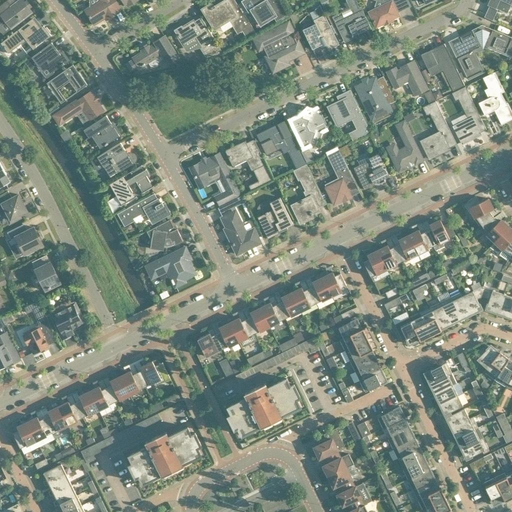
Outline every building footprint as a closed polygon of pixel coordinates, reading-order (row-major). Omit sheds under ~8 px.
[(32,12),(29,8),(23,0),(18,0),(11,6),(7,0),(0,5),(0,23),(5,20),(11,28),(32,12)] [(122,11),(121,8),(115,0),(100,0),(102,2),(96,6),(94,4),(85,10),(94,25),(104,18),(106,21),(107,20),(107,19),(120,11),(121,12),(122,11)] [(205,13),(210,21),(213,26),(214,26),(215,27),(218,25),(219,26),(223,24),(222,23),(228,19),(237,34),(242,31),(247,38),(256,33),(235,0),(225,0),(219,4),(220,6),(217,8),(215,5),(211,7),(210,5),(203,9),(205,13)] [(242,0),(241,1),(248,13),(254,10),(261,22),(274,15),(277,20),(286,15),(277,0),(242,0)] [(371,28),(367,19),(357,0),(347,0),(354,13),(343,18),(341,13),(334,17),(345,41),(355,36),(354,34),(357,32),(358,33),(370,27),(371,28)] [(383,5),(369,11),(372,18),(376,27),(383,23),(393,19),(400,15),(398,12),(404,9),(411,6),(407,0),(377,0),(381,1),(383,5)] [(511,0),(489,0),(487,5),(489,6),(484,17),(493,21),(498,10),(507,14),(511,5),(511,0)] [(315,23),(303,29),(308,40),(309,43),(311,46),(312,49),(319,46),(320,48),(321,48),(326,45),(328,49),(339,44),(334,33),(336,32),(332,24),(330,25),(320,5),(315,9),(319,17),(313,20),(315,23)] [(295,13),(290,15),(293,22),(298,19),(295,13)] [(176,35),(177,37),(178,37),(183,45),(194,38),(206,57),(223,52),(201,17),(195,21),(194,19),(182,26),(182,25),(174,30),(177,35),(176,35)] [(1,43),(9,53),(29,38),(35,47),(35,48),(51,35),(50,33),(51,32),(47,26),(45,28),(44,25),(40,28),(33,18),(1,43)] [(266,56),(269,62),(273,71),(269,73),(269,74),(289,64),(286,58),(292,55),(293,58),(304,52),(304,51),(298,40),(297,41),(293,33),(295,33),(289,21),(254,39),(259,50),(264,48),(267,55),(266,56)] [(511,37),(492,29),(491,32),(485,30),(480,30),(474,33),(472,30),(459,36),(460,37),(452,41),(459,54),(460,54),(461,55),(457,57),(467,78),(482,71),(472,50),(471,51),(470,49),(477,46),(478,47),(479,46),(480,48),(485,48),(486,46),(488,47),(489,43),(511,53),(511,39),(511,37)] [(165,35),(164,36),(154,42),(155,43),(150,47),(149,45),(141,50),(142,51),(133,57),(139,68),(149,62),(151,65),(155,66),(158,64),(159,61),(164,57),(168,63),(178,56),(165,35)] [(47,41),(36,49),(38,52),(44,48),(49,44),(47,41)] [(49,44),(44,48),(38,52),(25,62),(30,69),(38,64),(47,76),(67,61),(66,61),(69,59),(64,52),(63,50),(60,52),(52,42),(49,44)] [(421,54),(425,63),(428,68),(437,64),(440,70),(443,68),(453,89),(464,84),(464,85),(465,85),(462,80),(459,73),(444,43),(445,45),(432,51),(431,50),(421,54)] [(180,59),(172,64),(175,67),(184,66),(180,59)] [(395,67),(387,71),(391,80),(395,88),(404,84),(403,83),(408,81),(415,95),(427,89),(418,69),(414,60),(401,66),(402,68),(397,71),(395,67)] [(65,70),(51,79),(58,88),(70,80),(77,91),(79,90),(87,84),(73,64),(65,70)] [(425,69),(421,71),(426,82),(431,80),(425,69)] [(490,97),(479,102),(480,106),(485,115),(495,110),(501,124),(509,120),(509,118),(511,116),(511,111),(510,108),(507,102),(506,103),(501,93),(504,91),(495,71),(483,77),(489,89),(487,90),(490,97)] [(375,76),(369,79),(368,80),(369,81),(365,83),(364,82),(357,86),(364,99),(365,99),(366,102),(364,103),(372,120),(392,110),(389,104),(396,101),(383,76),(377,79),(375,76)] [(466,113),(452,120),(454,126),(458,134),(462,143),(472,139),(471,137),(481,132),(486,129),(482,120),(465,86),(452,93),(456,100),(459,99),(466,113)] [(332,111),(336,120),(337,121),(339,120),(340,122),(351,117),(356,129),(349,132),(353,141),(371,132),(350,89),(349,90),(350,92),(345,95),(344,94),(340,96),(339,94),(337,96),(340,102),(332,106),(334,110),(332,111)] [(77,99),(68,104),(53,115),(60,125),(83,109),(90,119),(100,112),(104,110),(102,106),(101,106),(91,91),(77,100),(77,99)] [(436,91),(432,93),(436,100),(442,96),(440,92),(436,91)] [(421,140),(425,149),(430,158),(439,154),(438,152),(448,147),(449,147),(457,144),(436,100),(423,107),(427,115),(430,113),(439,131),(437,133),(430,137),(430,136),(421,140)] [(292,120),(296,129),(305,147),(311,144),(315,145),(320,131),(328,127),(318,107),(312,110),(308,109),(307,112),(304,114),(301,113),(299,116),(292,120)] [(407,115),(403,117),(406,122),(409,121),(415,118),(413,112),(407,115)] [(103,117),(98,120),(95,122),(84,129),(89,137),(92,135),(96,141),(97,140),(102,147),(120,136),(118,133),(119,132),(115,126),(113,128),(111,124),(112,123),(106,115),(103,117)] [(395,163),(394,165),(396,169),(398,169),(399,172),(407,168),(406,166),(414,162),(415,164),(424,160),(404,120),(396,124),(407,146),(399,150),(397,146),(393,148),(391,145),(387,147),(395,163)] [(297,168),(306,164),(294,140),(291,134),(285,121),(257,134),(267,154),(281,147),(284,152),(290,149),(292,152),(290,153),(297,168)] [(226,151),(226,152),(230,161),(232,165),(233,165),(233,166),(234,166),(235,166),(238,164),(238,162),(246,158),(251,169),(251,170),(252,170),(253,170),(254,170),(259,180),(262,185),(265,184),(274,180),(271,174),(266,164),(259,149),(255,140),(254,140),(254,139),(253,139),(252,140),(245,143),(246,144),(242,146),(241,144),(240,144),(240,143),(239,143),(227,149),(226,149),(226,150),(226,151)] [(121,142),(112,147),(97,156),(104,166),(106,165),(111,174),(117,170),(119,172),(135,162),(134,162),(134,161),(135,161),(136,160),(136,159),(136,158),(136,157),(136,156),(136,155),(135,155),(135,154),(134,153),(133,153),(132,153),(131,153),(130,153),(129,153),(128,151),(127,152),(121,142)] [(308,147),(301,151),(307,162),(314,158),(308,147)] [(334,204),(351,196),(351,195),(359,191),(359,192),(360,192),(338,148),(326,154),(327,154),(340,178),(333,182),(334,183),(326,187),(334,204)] [(198,163),(197,164),(190,167),(200,188),(208,184),(207,181),(220,175),(227,190),(216,196),(220,204),(239,195),(219,153),(211,157),(211,158),(199,164),(198,163)] [(354,167),(360,180),(364,189),(375,184),(374,182),(378,180),(380,184),(385,181),(384,178),(390,175),(379,153),(369,158),(371,162),(362,167),(361,164),(354,167)] [(0,162),(0,187),(10,182),(6,174),(7,174),(0,162)] [(292,205),(296,213),(301,222),(303,221),(304,222),(310,219),(310,218),(312,216),(312,215),(314,214),(313,212),(318,209),(317,208),(326,204),(306,164),(297,168),(293,170),(298,180),(300,180),(304,188),(305,190),(304,191),(307,198),(303,200),(303,199),(300,201),(292,205)] [(123,175),(109,184),(113,182),(117,188),(125,202),(121,204),(121,205),(137,196),(136,196),(131,188),(129,185),(136,181),(140,188),(142,192),(142,193),(145,191),(150,188),(154,186),(153,186),(144,170),(141,165),(130,171),(133,177),(126,181),(123,175)] [(250,185),(249,185),(249,186),(251,191),(262,185),(259,180),(250,185)] [(8,190),(0,194),(0,215),(7,212),(11,219),(27,210),(19,194),(12,197),(8,190)] [(155,193),(146,197),(117,213),(125,226),(135,220),(133,218),(141,214),(142,216),(149,212),(153,220),(155,219),(156,221),(168,214),(166,210),(168,209),(165,203),(163,204),(162,202),(159,203),(158,200),(155,193)] [(481,223),(482,225),(494,216),(493,216),(492,217),(487,211),(493,209),(488,198),(486,199),(485,198),(480,201),(476,195),(464,204),(471,214),(473,213),(475,217),(476,217),(475,218),(479,224),(481,223)] [(258,217),(263,229),(268,238),(276,234),(275,232),(283,228),(284,230),(288,228),(287,227),(293,224),(280,197),(270,202),(273,209),(258,217)] [(231,200),(219,206),(224,216),(221,217),(226,226),(231,236),(229,237),(229,238),(237,253),(245,249),(244,247),(260,240),(255,231),(255,229),(247,233),(236,210),(231,200)] [(487,233),(495,241),(509,227),(501,219),(496,223),(492,218),(494,216),(482,225),(487,233)] [(170,219),(161,224),(147,231),(150,238),(152,237),(150,248),(164,250),(165,245),(170,245),(174,243),(175,245),(183,241),(177,228),(175,229),(170,219)] [(425,228),(433,245),(436,250),(444,246),(442,241),(449,238),(455,235),(449,222),(443,225),(441,220),(430,225),(432,228),(427,230),(425,228)] [(11,238),(7,240),(10,246),(14,244),(19,242),(25,254),(26,253),(27,255),(34,251),(33,250),(43,244),(40,239),(40,238),(42,238),(39,232),(37,233),(37,232),(34,227),(27,230),(24,224),(15,228),(8,232),(11,238)] [(508,259),(511,254),(511,253),(511,229),(509,227),(495,241),(503,249),(500,254),(508,259)] [(419,230),(409,235),(418,253),(421,260),(430,255),(426,249),(433,245),(425,228),(426,231),(421,233),(419,230)] [(394,243),(394,244),(402,261),(418,253),(409,235),(399,240),(400,243),(395,246),(394,243)] [(388,245),(378,250),(387,268),(402,261),(394,244),(395,246),(390,248),(388,245)] [(147,266),(148,268),(152,277),(168,270),(172,279),(171,279),(174,284),(174,283),(176,286),(184,282),(183,279),(195,273),(190,264),(189,265),(187,260),(191,258),(185,247),(170,255),(171,256),(164,260),(163,258),(147,266)] [(387,268),(378,250),(368,255),(369,258),(364,261),(363,259),(371,276),(387,268)] [(35,269),(39,275),(35,277),(39,287),(43,285),(46,290),(61,283),(50,261),(49,262),(46,255),(33,262),(36,268),(35,269)] [(442,262),(443,266),(448,263),(451,268),(454,267),(450,258),(442,262)] [(468,261),(458,266),(460,271),(470,266),(468,261)] [(495,261),(493,268),(500,270),(502,263),(495,261)] [(333,272),(323,277),(332,295),(348,287),(339,270),(340,273),(335,275),(333,272)] [(11,271),(4,274),(7,282),(12,279),(13,275),(11,271)] [(418,276),(412,280),(412,281),(415,286),(421,282),(419,278),(418,276)] [(308,285),(308,286),(316,303),(332,295),(323,277),(313,282),(314,285),(309,288),(308,285)] [(302,287),(292,292),(301,310),(316,303),(308,286),(309,288),(304,290),(302,287)] [(461,292),(460,292),(471,314),(482,308),(477,299),(482,296),(482,286),(463,295),(461,292)] [(504,294),(482,286),(482,296),(490,298),(486,309),(497,312),(504,294)] [(385,292),(388,297),(399,292),(396,287),(385,292)] [(277,301),(285,318),(301,310),(292,292),(282,297),(283,300),(278,303),(277,301)] [(448,292),(437,297),(440,302),(451,324),(461,319),(450,297),(448,292)] [(460,292),(450,297),(461,319),(471,314),(460,292)] [(406,293),(399,296),(401,301),(408,298),(406,293)] [(511,304),(511,296),(504,294),(497,312),(508,316),(511,304)] [(401,301),(399,296),(384,304),(387,309),(402,302),(401,301)] [(30,304),(24,306),(27,312),(33,309),(39,306),(36,301),(30,304)] [(71,334),(74,333),(71,328),(82,322),(81,320),(82,316),(80,312),(77,311),(73,304),(71,305),(70,303),(66,301),(59,304),(62,310),(53,314),(58,323),(55,324),(62,339),(65,338),(66,338),(71,336),(71,334)] [(271,302),(261,307),(270,325),(285,318),(277,301),(278,303),(273,306),(271,302)] [(440,302),(430,307),(440,329),(451,324),(440,302)] [(31,332),(24,335),(28,344),(30,343),(34,352),(48,346),(47,344),(54,341),(46,325),(49,323),(40,305),(39,306),(33,309),(40,324),(30,329),(31,332)] [(246,316),(254,333),(270,325),(261,307),(251,312),(252,316),(247,318),(246,316)] [(430,307),(419,312),(430,334),(431,335),(442,330),(441,328),(440,329),(430,307)] [(341,314),(344,319),(354,314),(352,309),(341,314)] [(407,311),(392,319),(395,324),(394,324),(396,328),(402,340),(407,338),(408,342),(409,344),(413,342),(420,339),(409,317),(407,311)] [(419,312),(409,317),(420,339),(420,340),(431,335),(430,334),(419,312)] [(341,314),(334,317),(336,323),(344,319),(341,314)] [(240,318),(230,323),(239,341),(254,333),(246,316),(247,318),(242,321),(240,318)] [(339,327),(344,338),(362,329),(357,318),(355,319),(348,323),(339,327)] [(215,331),(223,348),(239,341),(230,323),(220,328),(221,331),(216,333),(215,331)] [(344,338),(340,340),(345,350),(349,348),(367,339),(368,338),(363,328),(362,329),(344,338)] [(223,348),(215,331),(214,331),(216,334),(211,336),(209,333),(198,338),(207,356),(223,348)] [(295,337),(297,342),(303,339),(300,331),(293,334),(295,337)] [(0,345),(0,367),(13,361),(11,357),(17,353),(7,332),(0,335),(0,342),(0,343),(0,342),(0,345),(0,346),(0,345)] [(254,333),(239,341),(241,346),(257,339),(254,333)] [(313,337),(298,344),(291,348),(282,352),(236,375),(238,380),(309,345),(313,352),(319,349),(313,337)] [(297,342),(295,337),(287,341),(291,348),(298,344),(297,342)] [(349,348),(345,350),(350,360),(355,358),(372,350),(373,349),(368,338),(367,339),(349,348)] [(287,341),(279,345),(282,352),(291,348),(287,341)] [(477,359),(487,368),(499,353),(491,345),(486,349),(483,346),(474,356),(477,358),(477,359)] [(350,360),(355,370),(377,360),(372,350),(350,360)] [(266,357),(264,353),(263,351),(247,358),(250,365),(266,357)] [(487,368),(484,371),(495,379),(508,359),(509,358),(509,357),(505,354),(504,354),(501,351),(500,351),(499,352),(499,353),(487,368)] [(463,352),(457,355),(463,367),(464,366),(468,364),(465,358),(463,352)] [(333,356),(327,359),(332,369),(336,367),(338,366),(333,356)] [(224,370),(231,366),(226,357),(219,361),(224,370)] [(495,379),(507,386),(511,375),(511,361),(508,359),(495,379)] [(355,370),(360,381),(382,370),(377,360),(355,370)] [(137,369),(145,386),(154,382),(155,385),(171,379),(162,362),(155,366),(152,361),(142,366),(143,369),(138,371),(137,369)] [(425,372),(430,383),(452,372),(446,362),(425,372)] [(231,366),(224,370),(226,376),(233,372),(231,366)] [(131,371),(121,376),(130,394),(145,386),(137,369),(138,372),(133,374),(131,371)] [(382,370),(360,381),(365,391),(387,381),(385,377),(382,370)] [(430,383),(435,393),(453,385),(457,383),(452,372),(430,383)] [(106,384),(114,401),(130,394),(121,376),(111,381),(112,384),(107,387),(106,384)] [(266,382),(254,388),(245,392),(247,397),(229,406),(232,414),(229,416),(235,428),(238,426),(242,434),(261,425),(262,427),(282,417),(282,415),(300,406),(297,398),(300,396),(296,387),(294,384),(290,385),(287,378),(268,387),(266,382)] [(100,386),(90,391),(99,409),(114,401),(106,384),(106,385),(107,387),(102,389),(100,386)] [(435,393),(440,403),(458,395),(453,385),(435,393)] [(473,388),(478,398),(484,395),(478,385),(474,387),(473,388)] [(346,387),(342,390),(348,403),(354,400),(347,387),(346,387)] [(75,400),(83,417),(99,409),(90,391),(80,396),(81,399),(76,402),(75,400)] [(458,395),(440,403),(443,410),(445,414),(447,413),(454,410),(463,405),(458,395)] [(69,401),(59,406),(68,424),(83,417),(75,400),(76,402),(71,405),(69,401)] [(44,415),(52,432),(68,424),(59,406),(49,411),(50,415),(45,417),(44,415)] [(378,417),(383,428),(405,417),(399,406),(378,417)] [(448,416),(446,417),(448,420),(451,427),(469,418),(467,413),(464,408),(455,412),(448,416)] [(158,413),(127,428),(118,432),(111,436),(105,439),(81,450),(87,462),(93,459),(90,453),(161,418),(158,413)] [(38,416),(28,421),(37,440),(52,432),(44,415),(43,415),(45,417),(40,420),(38,416)] [(405,417),(383,428),(388,438),(410,427),(405,417)] [(451,427),(456,437),(475,429),(478,427),(473,417),(451,427)] [(130,418),(124,421),(126,426),(133,423),(130,418)] [(37,440),(28,421),(18,427),(19,430),(14,432),(13,430),(12,430),(21,447),(37,440)] [(357,425),(363,437),(368,435),(371,433),(365,421),(357,425)] [(130,464),(131,468),(136,477),(139,475),(143,483),(162,473),(163,475),(183,465),(182,463),(201,454),(198,447),(201,445),(195,432),(191,434),(188,426),(169,435),(167,431),(146,441),(148,446),(129,455),(133,462),(130,464)] [(388,438),(393,448),(415,437),(410,427),(388,438)] [(475,429),(456,437),(461,448),(483,437),(478,427),(475,429)] [(116,428),(109,431),(111,436),(118,432),(116,428)] [(320,444),(314,447),(320,457),(320,458),(325,455),(337,449),(338,449),(345,445),(336,428),(330,431),(324,434),(326,438),(318,441),(320,444)] [(109,431),(102,434),(105,439),(111,436),(109,431)] [(358,431),(352,434),(356,443),(362,440),(358,431)] [(393,448),(398,458),(420,448),(415,437),(393,448)] [(483,437),(461,448),(467,458),(488,448),(483,437)] [(72,445),(64,449),(67,454),(75,451),(72,445)] [(498,449),(497,450),(499,454),(500,454),(506,451),(504,446),(498,449)] [(398,458),(403,468),(425,458),(420,448),(398,458)] [(340,457),(337,449),(325,455),(329,463),(323,465),(329,476),(347,467),(354,464),(349,453),(340,457)] [(487,462),(486,461),(484,456),(469,463),(473,469),(487,462)] [(35,463),(38,469),(49,464),(46,458),(35,463)] [(403,468),(408,479),(430,468),(425,458),(403,468)] [(43,481),(45,485),(67,474),(61,463),(44,472),(47,479),(43,481)] [(373,465),(366,468),(371,478),(378,475),(373,465)] [(352,478),(347,467),(329,476),(334,487),(339,484),(343,492),(354,486),(351,478),(352,478)] [(408,479),(413,489),(435,478),(430,468),(408,479)] [(511,488),(504,472),(494,477),(505,499),(506,501),(511,497),(511,488)] [(48,491),(50,495),(72,484),(67,474),(45,485),(46,485),(49,483),(52,489),(48,491)] [(505,499),(494,477),(480,484),(487,500),(491,498),(494,504),(505,499)] [(413,489),(418,499),(440,489),(435,478),(413,489)] [(53,501),(55,505),(77,495),(72,484),(50,495),(51,495),(54,494),(57,499),(53,501)] [(348,503),(352,510),(363,505),(360,497),(361,496),(356,485),(354,486),(343,492),(338,494),(343,505),(348,503)] [(422,497),(418,499),(423,509),(427,508),(445,499),(446,498),(441,487),(440,488),(440,489),(422,497)] [(58,511),(67,511),(82,505),(77,495),(55,505),(56,506),(59,504),(62,510),(58,511)] [(445,499),(427,508),(428,511),(443,511),(450,509),(452,509),(446,498),(445,499)] [(23,511),(19,502),(11,506),(13,511),(10,511),(23,511)]
